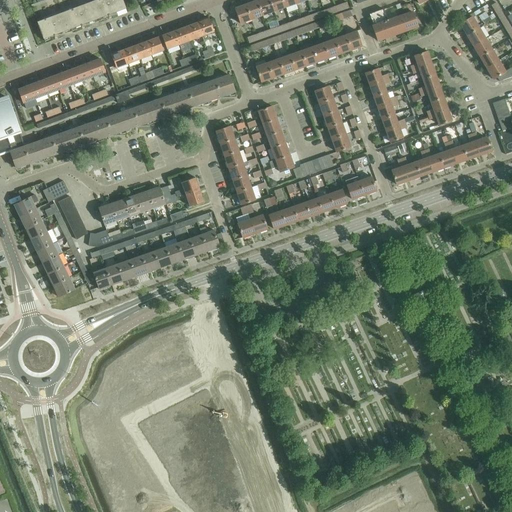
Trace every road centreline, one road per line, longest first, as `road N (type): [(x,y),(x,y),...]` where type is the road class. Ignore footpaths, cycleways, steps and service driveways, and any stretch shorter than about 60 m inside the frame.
road 1 (tertiary): [(192,282),(511,169)]
road 2 (residential): [(0,190),(65,169),(103,190),(133,183),(200,157),(210,121),(249,103)]
road 3 (track): [(218,292),(231,304),(311,511)]
road 4 (residential): [(188,511),(128,405),(221,360)]
road 5 (residential): [(0,80),(193,8)]
road 6 (residential): [(249,103),(437,39)]
road 7 (residential): [(221,360),(275,511)]
road 8 (tertiary): [(80,511),(61,462),(50,380)]
road 9 (tertiary): [(32,382),(61,511)]
